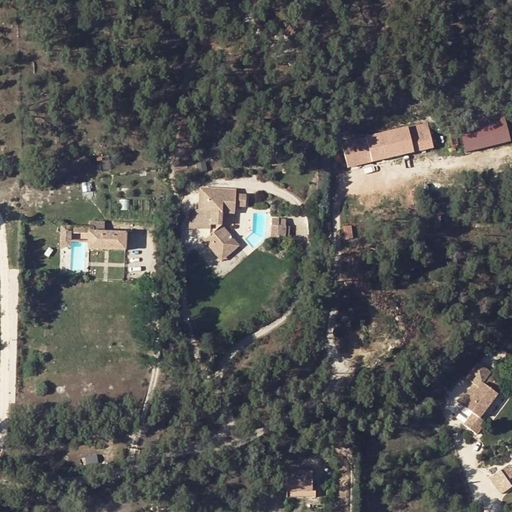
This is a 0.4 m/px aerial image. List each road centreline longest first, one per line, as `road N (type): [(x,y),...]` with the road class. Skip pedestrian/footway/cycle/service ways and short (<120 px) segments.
road 1 (track): [(220,443),(299,414),(322,394),(343,188),(511,146)]
road 2 (residential): [(220,443),(92,478),(0,488)]
